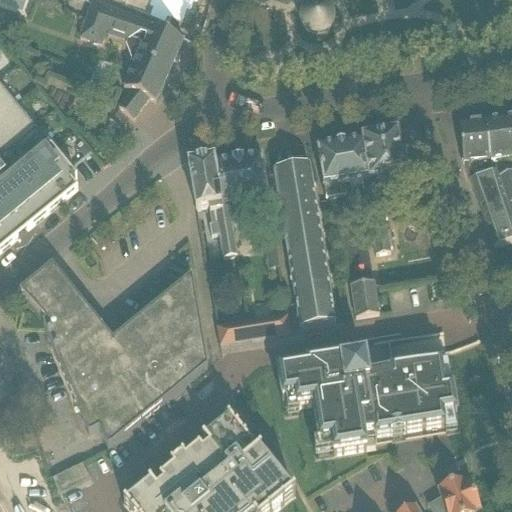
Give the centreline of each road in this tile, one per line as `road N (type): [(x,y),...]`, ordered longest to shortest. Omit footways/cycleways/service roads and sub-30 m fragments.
road 1 (tertiary): [(0,287),(223,105)]
road 2 (residential): [(511,352),(468,254),(411,87)]
road 3 (tertiary): [(223,105),(242,114),(411,87)]
